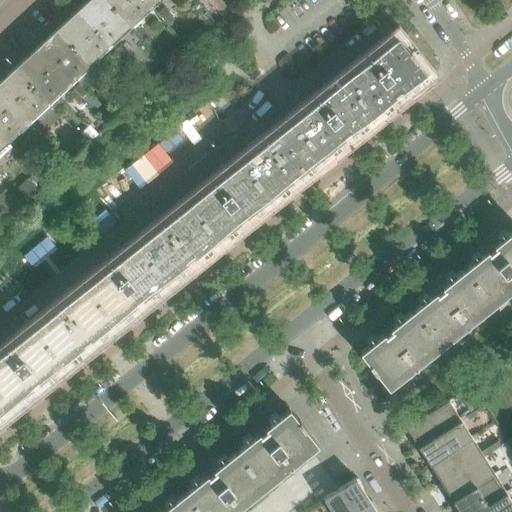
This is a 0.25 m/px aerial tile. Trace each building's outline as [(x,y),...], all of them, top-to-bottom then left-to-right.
[(88,62),(129,23),(106,0),(88,0),(57,30),(88,62)] [(106,0),(129,23),(153,0),(106,0)] [(174,18),(164,7),(157,14),(168,25),(174,18)] [(80,85),(94,72),(87,65),(89,63),(88,62),(57,30),(16,67),(48,102),(73,78),(80,85)] [(415,80),(425,72),(415,60),(416,59),(409,50),(408,51),(396,36),(344,78),(372,114),(381,107),(395,96),(394,95),(401,90),(401,91),(408,86),(415,80)] [(128,56),(119,46),(115,50),(124,60),(128,56)] [(178,59),(169,49),(160,57),(169,67),(178,59)] [(124,60),(115,50),(109,55),(118,65),(124,60)] [(40,122),(54,109),(47,102),(48,102),(16,67),(0,82),(0,132),(7,140),(26,122),(43,139),(50,133),(40,122)] [(356,127),(372,114),(344,78),(292,120),(321,155),(343,137),(342,136),(349,131),(349,132),(356,127)] [(101,105),(88,91),(85,94),(78,86),(74,90),(81,98),(93,111),(101,105)] [(81,98),(74,90),(70,93),(77,101),(81,98)] [(298,174),(321,155),(292,120),(253,151),(252,152),(241,161),(240,161),(268,197),(277,190),(291,179),(290,178),(297,173),(298,174)] [(0,166),(0,157),(12,147),(6,141),(7,140),(0,132),(0,173),(0,174),(4,171),(0,166)] [(75,155),(68,148),(60,155),(68,162),(75,155)] [(246,215),(268,197),(240,161),(240,162),(229,171),(228,171),(201,192),(200,193),(201,194),(189,203),(217,238),(225,231),(233,225),(239,220),(238,219),(245,214),(246,215)] [(25,200),(36,189),(27,179),(15,190),(25,200)] [(217,238),(189,203),(189,202),(136,244),(164,280),(187,262),(187,261),(193,255),(194,256),(208,245),(217,238)] [(493,304),(511,288),(511,229),(464,268),(493,304)] [(142,298),(164,280),(136,244),(85,285),(113,321),(136,303),(135,302),(138,299),(141,297),(142,298)] [(441,345),(493,304),(464,268),(412,310),(441,345)] [(113,321),(85,285),(33,327),(61,362),(84,344),(83,343),(89,338),(90,339),(113,321)] [(388,388),(441,345),(412,310),(359,352),(369,364),(368,364),(375,372),(388,388)] [(38,381),(61,362),(33,327),(0,352),(0,393),(9,404),(32,386),(31,385),(37,380),(38,381)] [(0,411),(9,404),(0,393),(0,411)] [(482,404),(476,395),(465,402),(471,411),(482,404)] [(417,446),(460,420),(448,400),(405,427),(417,446)] [(264,486),(311,449),(317,444),(304,429),(305,428),(299,420),(298,421),(288,409),(236,451),(264,486)] [(476,418),(472,412),(466,417),(470,422),(476,418)] [(429,465),(472,438),(460,420),(417,446),(429,465)] [(440,483),(483,456),(500,446),(498,442),(480,452),(472,438),(429,465),(440,483)] [(199,511),(232,511),(264,486),(236,451),(184,492),(199,511)] [(452,501),(495,475),(483,456),(440,483),(452,501)] [(458,511),(475,511),(506,493),(495,475),(452,501),(458,511)] [(353,511),(370,502),(355,478),(323,498),(331,511),(353,511)] [(199,511),(184,492),(158,511),(199,511)] [(511,511),(511,502),(506,493),(475,511),(511,511)] [(376,511),(370,502),(353,511),(376,511)]
